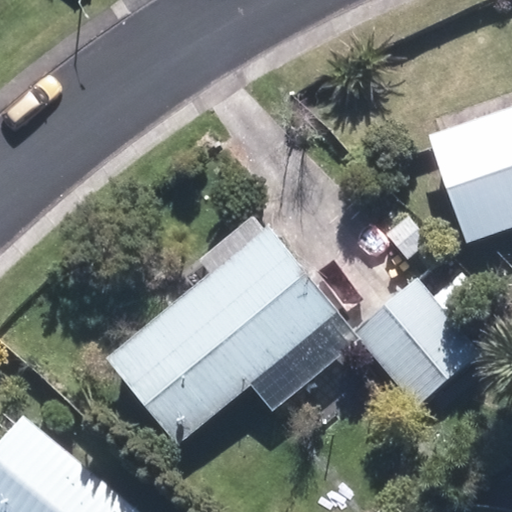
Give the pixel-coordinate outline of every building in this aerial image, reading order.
[(511,115),(432,142),(468,246),(511,230),(511,115)] [(434,244),(412,219),(389,238),(411,263),(434,244)] [(269,228),(109,360),(181,447),(342,315),(269,228)] [(490,303),(465,274),(435,299),(461,329),(490,303)] [(435,299),(419,280),(355,336),(421,411),(484,355),(461,329),(435,299)] [(144,511),(29,417),(0,452),(0,511),(144,511)]
